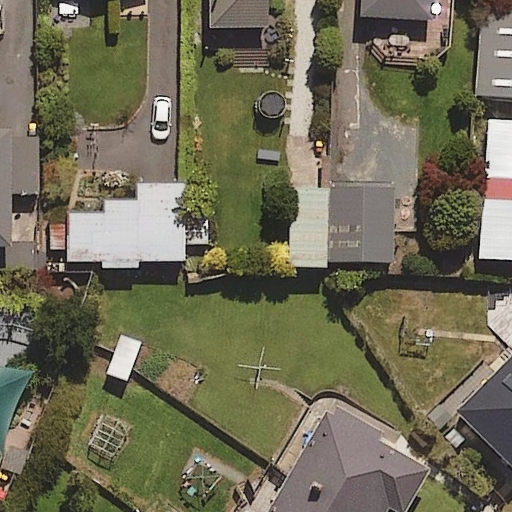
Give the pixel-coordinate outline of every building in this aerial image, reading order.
[(274,0),(210,0),(211,35),(275,34),(274,0)] [(364,0),(363,21),(435,25),(436,0),(364,0)] [(511,11),(486,10),(479,99),(511,101),(511,11)] [(511,136),(489,135),(482,263),(511,264),(511,136)] [(0,253),(15,253),(15,154),(0,153),(0,253)] [(107,205),(107,218),(74,218),(75,267),(185,264),(183,187),(141,188),(141,204),(107,205)] [(396,193),(333,192),(333,266),(395,267),(396,193)] [(511,365),(458,416),(511,474),(511,365)] [(411,511),(434,476),(333,414),(273,511),(411,511)]
